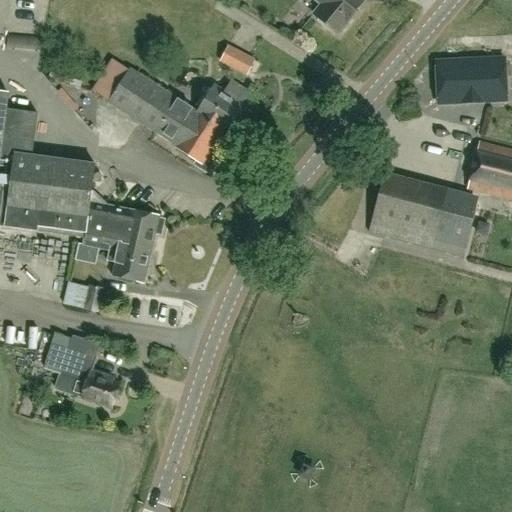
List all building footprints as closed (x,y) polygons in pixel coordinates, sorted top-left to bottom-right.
[(364,0),(315,0),(322,5),(314,15),(318,18),(318,22),(325,27),(329,27),(339,34),(352,18),(350,17),(364,0)] [(503,60),(436,63),(438,105),(505,102),(503,60)] [(110,103),(108,105),(176,148),(175,150),(195,163),(202,167),(214,149),(218,151),(227,139),(224,137),(225,134),(243,108),(240,107),(248,96),(232,86),(225,96),(214,89),(197,115),(130,73),(110,103)] [(9,97),(0,95),(0,228),(84,240),(83,248),(100,252),(118,255),(112,279),(144,286),(151,252),(152,250),(155,235),(160,236),(164,220),(159,219),(159,218),(128,211),(127,213),(90,206),(95,167),(32,159),(38,114),(7,110),(9,97)] [(467,189),(511,200),(511,150),(479,142),(467,189)] [(376,191),(373,241),(470,248),(473,198),(376,191)] [(98,313),(104,288),(89,285),(88,288),(68,283),(62,304),(98,313)] [(58,335),(47,370),(61,375),(70,347),(73,339),(58,335)] [(70,347),(61,375),(77,380),(73,395),(112,407),(120,385),(113,383),(115,377),(92,369),(96,355),(70,347)]
